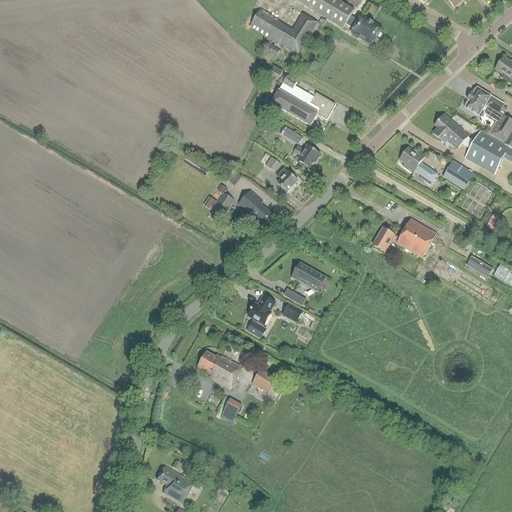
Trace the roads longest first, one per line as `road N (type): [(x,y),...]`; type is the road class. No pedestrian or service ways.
road 1 (tertiary): [(118,511),(144,394),(175,326),(280,240),(475,45)]
road 2 (track): [(356,162),(511,254)]
